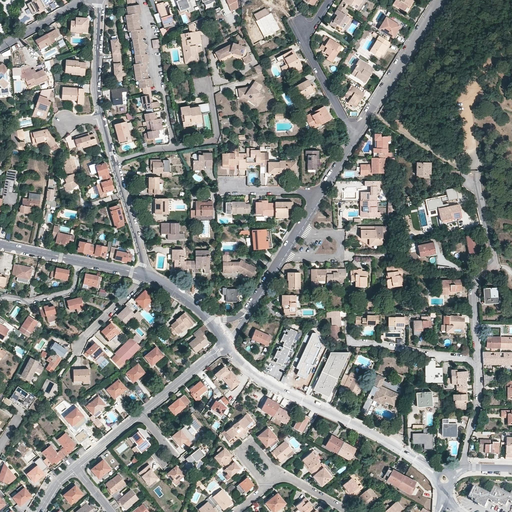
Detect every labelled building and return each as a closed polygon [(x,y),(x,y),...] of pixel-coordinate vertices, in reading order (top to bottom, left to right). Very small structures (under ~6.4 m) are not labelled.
[(53,0),(30,0),(31,0),(25,4),(31,14),(36,11),(37,12),(49,6),(47,4),(52,1),(53,0)] [(194,10),(189,0),(175,0),(180,11),(186,8),(188,13),(194,10)] [(342,0),(342,1),(348,4),(359,11),(360,11),(361,11),(366,1),(364,0),(342,0)] [(409,7),(413,1),(411,0),(395,0),(393,4),(404,11),(408,6),(409,7)] [(229,5),(231,11),(238,8),(237,1),(229,5)] [(409,7),(408,6),(404,11),(393,4),(392,5),(406,14),(410,8),(411,9),(415,2),(413,1),(409,7)] [(159,13),(160,13),(164,27),(159,29),(162,36),(166,34),(165,29),(174,26),(171,15),(168,16),(164,5),(163,3),(156,5),(159,13)] [(127,7),(128,15),(135,13),(137,13),(140,13),(139,5),(135,5),(128,6),(127,7)] [(334,23),(337,24),(344,29),(347,25),(349,26),(353,20),(349,17),(347,15),(350,11),(345,9),(340,5),(334,13),(335,14),(337,15),(333,21),(332,20),(329,24),(330,25),(332,26),(334,23)] [(256,21),(259,20),(266,33),(272,30),(273,33),(277,30),(273,23),(276,22),(271,13),(268,14),(265,9),(253,15),(256,21)] [(137,30),(137,23),(136,20),(135,13),(128,15),(126,15),(127,23),(128,31),(131,31),(137,30)] [(386,17),(378,29),(392,38),(395,34),(400,26),(386,17)] [(76,32),(76,30),(81,31),(81,32),(87,32),(88,19),(76,18),(76,21),(71,21),(71,32),(76,32)] [(196,23),(200,30),(206,27),(203,20),(196,23)] [(272,30),(266,33),(259,20),(256,21),(261,30),(265,37),(273,33),(272,30)] [(132,39),(139,38),(142,38),(144,37),(143,29),(140,30),(137,30),(131,31),(132,39)] [(54,40),(59,37),(55,30),(50,33),(54,40)] [(198,59),(197,52),(196,44),(198,44),(201,43),(200,31),(180,34),(182,46),(185,46),(187,60),(198,59)] [(40,49),(44,48),(55,41),(54,40),(50,33),(36,41),(40,49)] [(334,51),(338,45),(325,36),(322,40),(324,41),(326,43),(324,46),(322,45),(319,49),(323,51),(328,55),(326,58),(332,61),(337,53),(334,51)] [(376,42),(372,48),(376,50),(374,54),(378,57),(381,54),(382,52),(383,53),(390,42),(379,36),(376,42)] [(139,38),(132,39),(135,55),(142,55),(139,38)] [(62,39),(57,42),(62,50),(67,47),(62,39)] [(120,57),(117,39),(110,40),(110,42),(113,58),(120,57)] [(152,40),(153,48),(160,47),(159,39),(152,40)] [(252,60),(245,47),(233,43),(215,52),(219,60),(232,53),(241,56),(245,63),(252,60)] [(182,46),(185,63),(198,62),(198,59),(187,60),(185,46),(182,46)] [(283,60),(284,59),(287,64),(285,65),(281,67),(284,73),(290,70),(295,68),(295,69),(300,67),(301,66),(299,61),(297,62),(296,59),(293,54),(292,54),(290,51),(276,58),(278,62),(283,60)] [(144,54),(142,55),(135,55),(134,56),(135,65),(143,63),(145,63),(148,62),(147,56),(147,54),(144,54)] [(122,76),(120,58),(120,57),(113,58),(114,77),(122,76)] [(65,71),(75,72),(75,74),(85,75),(86,63),(78,63),(78,61),(66,60),(65,71)] [(357,66),(351,74),(359,79),(365,83),(368,79),(367,77),(368,75),(369,76),(374,69),(359,60),(356,65),(357,66)] [(0,89),(3,89),(3,88),(9,88),(9,83),(6,83),(6,78),(4,78),(4,75),(8,70),(4,67),(6,66),(2,63),(0,65),(0,89)] [(145,79),(144,73),(144,70),(143,63),(135,65),(133,65),(134,73),(136,81),(138,80),(145,79)] [(264,71),(260,64),(254,67),(258,73),(264,71)] [(36,73),(32,75),(31,71),(30,67),(25,69),(12,70),(13,76),(20,76),(21,78),(22,80),(25,79),(27,84),(34,82),(35,84),(48,79),(43,69),(36,73)] [(138,80),(139,89),(149,87),(151,87),(150,78),(147,79),(145,79),(138,80)] [(311,86),(307,80),(295,87),(301,98),(307,95),(308,94),(307,92),(312,90),(311,86)] [(239,97),(246,96),(255,101),(253,104),(258,107),(265,96),(258,92),(262,86),(255,82),(252,87),(250,90),(247,88),(238,89),(239,97)] [(311,86),(312,90),(307,92),(308,94),(307,95),(308,96),(316,93),(312,85),(311,86)] [(350,86),(344,96),(349,100),(347,103),(355,108),(359,101),(358,101),(360,97),(361,98),(364,94),(350,86)] [(139,89),(140,97),(151,95),(149,87),(139,89)] [(62,99),(70,100),(77,101),(77,104),(83,104),(84,89),(63,88),(62,99)] [(128,88),(111,89),(113,106),(122,104),(121,92),(128,91),(128,88)] [(157,102),(152,103),(151,95),(140,97),(141,104),(144,104),(144,109),(158,107),(157,102)] [(38,117),(45,119),(50,103),(47,102),(48,99),(39,96),(33,116),(38,118),(38,117)] [(239,99),(245,99),(249,101),(248,102),(252,105),(253,104),(255,101),(246,96),(239,97),(239,99)] [(210,112),(209,103),(189,106),(189,108),(200,107),(201,113),(210,112)] [(182,122),(191,120),(191,122),(195,121),(196,123),(202,122),(201,113),(200,107),(189,108),(189,106),(180,107),(182,122)] [(317,126),(316,125),(320,123),(321,124),(330,119),(323,106),(304,117),(311,129),(317,126)] [(162,123),(161,118),(156,119),(155,112),(145,114),(146,121),(150,120),(150,125),(162,123)] [(126,122),(114,124),(119,141),(119,142),(129,139),(131,139),(126,122)] [(150,125),(151,130),(148,131),(147,131),(148,138),(159,137),(159,133),(158,129),(159,129),(163,129),(162,123),(150,125)] [(56,143),(47,129),(30,133),(33,144),(46,141),(50,147),(52,150),(54,150),(58,148),(59,148),(56,143)] [(374,140),(377,140),(376,148),(373,148),(373,153),(375,153),(378,153),(378,158),(385,157),(391,157),(391,153),(387,153),(387,141),(390,141),(390,136),(382,136),(380,136),(380,134),(374,134),(374,140)] [(94,135),(90,136),(82,138),(81,136),(76,137),(76,139),(79,147),(83,146),(83,148),(96,144),(94,135)] [(246,159),(246,163),(260,163),(260,153),(260,151),(260,150),(254,150),(254,148),(247,148),(247,153),(248,153),(248,157),(246,157),(246,159)] [(222,153),(222,164),(230,164),(230,167),(235,167),(235,164),(238,164),(238,156),(238,154),(238,149),(235,149),(235,151),(230,152),(230,154),(222,153)] [(316,170),(317,164),(316,159),(318,159),(318,151),(306,151),(306,155),(307,155),(307,170),(316,170)] [(203,152),(198,152),(198,160),(193,160),(193,166),(204,166),(204,168),(207,168),(207,166),(211,166),(211,153),(203,154),(203,152)] [(268,162),(268,153),(260,153),(260,163),(260,165),(260,166),(264,166),(268,166),(268,162)] [(69,159),(61,157),(67,175),(65,176),(66,182),(63,186),(65,192),(73,190),(73,188),(78,184),(73,171),(76,170),(76,169),(71,154),(70,154),(69,159)] [(372,173),(385,173),(385,157),(378,158),(375,158),(371,158),(371,165),(371,167),(368,167),(368,165),(360,165),(360,175),(372,175),(372,173)] [(417,176),(426,176),(426,174),(431,174),(431,163),(422,163),(422,158),(414,158),(414,164),(416,164),(417,170),(417,176)] [(246,159),(243,159),(243,164),(238,164),(238,170),(246,170),(246,165),(246,163),(246,159)] [(153,170),(153,162),(163,162),(163,160),(151,160),(151,166),(150,169),(153,170)] [(153,173),(162,173),(162,177),(171,177),(171,173),(169,173),(169,160),(163,160),(163,162),(153,162),(153,170),(153,173)] [(288,176),(288,175),(293,174),(293,167),(295,167),(295,162),(295,160),(291,160),(291,162),(285,162),(285,161),(279,161),(279,162),(279,176),(288,176)] [(268,162),(268,173),(273,173),(273,176),(279,176),(279,162),(268,162)] [(105,164),(96,166),(100,179),(110,176),(109,172),(108,173),(105,164)] [(16,170),(7,169),(6,178),(6,180),(10,181),(15,182),(16,170)] [(104,192),(113,189),(111,181),(112,180),(110,176),(100,179),(102,183),(104,192)] [(159,177),(149,177),(149,189),(149,194),(159,194),(159,190),(159,177)] [(52,201),(53,201),(55,186),(52,186),(53,179),(49,179),(48,191),(46,200),(52,201)] [(9,192),(10,181),(6,180),(2,199),(7,200),(7,203),(16,205),(16,204),(17,198),(18,194),(9,192)] [(366,186),(370,186),(370,192),(365,192),(359,192),(359,199),(359,201),(360,201),(362,200),(374,201),(376,201),(377,189),(379,189),(379,186),(379,183),(379,181),(366,181),(366,186)] [(104,192),(102,183),(97,185),(101,198),(105,197),(104,192)] [(459,200),(455,185),(443,188),(444,194),(423,199),(432,232),(440,230),(438,224),(461,218),(457,206),(450,208),(448,203),(459,200)] [(29,193),(28,199),(23,198),(21,206),(20,212),(23,213),(30,214),(31,207),(39,208),(40,194),(29,193)] [(157,214),(168,214),(168,198),(157,198),(157,203),(155,203),(155,214),(157,214)] [(360,207),(362,208),(362,217),(374,216),(374,212),(376,212),(376,207),(374,207),(374,206),(374,201),(362,200),(362,205),(360,206),(360,207)] [(196,217),(196,216),(212,215),(212,201),(208,201),(207,202),(201,202),(201,201),(195,201),(195,210),(190,210),(190,217),(196,217)] [(245,204),(245,202),(232,202),(231,213),(233,213),(236,213),(250,213),(250,204),(245,204)] [(275,213),(275,204),(269,204),(262,204),(262,202),(258,202),(255,202),(255,214),(262,214),(262,213),(275,213)] [(275,217),(287,217),(287,208),(292,208),(293,202),(283,202),(282,203),(280,204),(280,202),(275,202),(275,204),(275,213),(275,216),(275,217)] [(117,206),(110,208),(116,228),(124,225),(122,221),(123,220),(120,209),(119,209),(117,206)] [(161,223),(161,234),(167,234),(167,240),(178,240),(179,239),(184,239),(184,234),(183,234),(180,234),(179,233),(179,223),(161,223)] [(56,242),(65,244),(66,242),(69,243),(69,242),(72,243),(73,237),(58,233),(59,226),(54,225),(52,236),(51,237),(56,239),(56,242)] [(360,227),(360,238),(370,238),(370,245),(382,245),(382,233),(385,233),(385,228),(375,227),(362,226),(360,227)] [(264,249),(271,248),(270,229),(252,231),(254,249),(264,249)] [(473,235),(466,236),(467,247),(469,255),(477,254),(479,254),(475,234),(473,235)] [(426,244),(424,244),(423,244),(422,242),(418,243),(419,245),(417,246),(418,249),(415,250),(415,252),(418,251),(419,256),(423,256),(426,255),(435,253),(434,245),(432,246),(431,243),(430,243),(430,240),(426,241),(426,244)] [(80,242),(78,251),(88,253),(87,254),(91,255),(93,247),(89,246),(89,244),(80,242)] [(95,256),(95,254),(104,256),(105,255),(106,247),(93,244),(93,247),(91,255),(95,256)] [(435,245),(434,245),(435,253),(426,255),(426,256),(436,255),(437,254),(437,253),(435,245)] [(127,250),(126,253),(117,251),(118,248),(111,247),(110,251),(110,257),(115,258),(115,260),(126,262),(127,260),(130,261),(132,254),(129,254),(130,251),(127,250)] [(466,247),(467,256),(469,258),(477,256),(477,254),(469,255),(467,247),(466,247)] [(187,261),(184,261),(184,258),(184,249),(173,249),(173,254),(172,254),(172,261),(174,261),(175,261),(176,263),(174,264),(174,270),(180,270),(180,268),(191,268),(190,261),(187,261)] [(209,271),(209,261),(208,260),(208,256),(209,256),(209,251),(195,251),(195,261),(190,261),(191,268),(200,268),(200,267),(202,267),(202,268),(204,271),(209,271)] [(250,263),(244,261),(244,263),(240,261),(223,261),(223,268),(227,268),(227,270),(232,270),(236,270),(252,277),(257,266),(250,263)] [(32,269),(26,268),(26,267),(14,264),(12,275),(20,277),(20,278),(25,278),(29,279),(32,269)] [(386,277),(388,276),(388,279),(386,279),(387,287),(393,287),(392,282),(401,281),(401,275),(403,275),(401,267),(398,267),(397,266),(386,267),(387,272),(386,272),(386,277)] [(67,280),(69,271),(56,268),(54,277),(62,279),(67,280)] [(317,287),(317,282),(321,282),(321,284),(326,284),(326,282),(326,271),(326,270),(316,270),(316,269),(311,269),(311,287),(317,287)] [(346,269),(326,269),(326,270),(326,271),(326,282),(338,282),(346,282),(346,269)] [(356,286),(366,286),(366,277),(367,277),(367,271),(359,272),(358,271),(358,270),(350,270),(350,276),(351,276),(350,281),(355,281),(355,286),(356,286)] [(288,289),(299,289),(299,272),(294,272),(288,272),(287,272),(286,274),(285,274),(285,278),(288,278),(288,280),(289,280),(288,289)] [(85,274),(83,284),(97,286),(98,276),(85,274)] [(450,294),(450,292),(453,291),(461,291),(461,280),(440,280),(440,295),(450,294)] [(241,295),(241,289),(227,289),(227,287),(223,287),(223,294),(227,294),(227,301),(238,301),(238,295),(241,295)] [(499,298),(497,298),(496,288),(485,288),(485,296),(484,296),(485,304),(500,303),(500,300),(499,300),(499,298)] [(135,300),(139,303),(141,306),(147,312),(151,309),(148,307),(149,306),(150,306),(155,301),(145,290),(144,292),(142,290),(137,295),(138,296),(136,298),(136,299),(135,300)] [(282,299),(282,306),(283,306),(283,313),(283,314),(289,314),(289,313),(295,313),(295,311),(297,311),(297,308),(296,308),(296,302),(293,302),(293,295),(283,295),(283,299),(282,299)] [(71,300),(67,300),(69,310),(75,309),(76,308),(77,311),(84,309),(83,306),(81,297),(71,300)] [(174,300),(169,297),(164,304),(169,307),(171,306),(174,300)] [(46,315),(46,316),(47,321),(54,319),(54,318),(56,318),(54,306),(51,307),(49,307),(49,306),(44,307),(46,315)] [(118,315),(124,322),(130,316),(131,317),(134,314),(127,306),(118,315)] [(138,310),(134,314),(131,317),(133,319),(135,321),(141,315),(140,314),(140,313),(138,310)] [(339,342),(339,341),(339,326),(340,326),(340,316),(339,310),(336,310),(330,311),(331,317),(331,326),(330,326),(330,337),(329,337),(329,339),(330,339),(330,343),(339,342)] [(186,312),(184,314),(193,325),(195,324),(189,316),(186,312)] [(372,325),(372,323),(375,323),(376,322),(380,322),(380,314),(376,314),(376,312),(367,312),(367,315),(366,315),(366,318),(366,324),(372,325)] [(452,333),(453,329),(461,329),(462,323),(465,323),(469,323),(469,316),(468,312),(462,312),(461,317),(444,316),(443,325),(441,325),(441,332),(452,333)] [(182,331),(181,330),(186,326),(188,328),(189,328),(193,325),(184,314),(176,319),(177,321),(171,325),(172,326),(169,329),(174,335),(177,333),(178,334),(182,331)] [(29,316),(23,324),(22,326),(19,330),(29,338),(32,333),(30,333),(33,329),(32,328),(37,322),(37,321),(29,316)] [(124,322),(127,325),(133,319),(131,317),(130,316),(124,322)] [(366,324),(366,318),(362,318),(362,316),(355,316),(355,324),(366,324)] [(404,317),(394,317),(388,317),(388,326),(394,326),(401,326),(401,324),(404,324),(408,324),(408,316),(404,316),(404,317)] [(0,317),(0,339),(1,340),(8,330),(7,330),(2,326),(5,321),(0,317)] [(422,329),(422,327),(427,327),(427,320),(427,318),(421,318),(421,320),(414,320),(413,329),(422,329)] [(11,325),(5,321),(2,326),(7,330),(8,330),(11,325)] [(155,321),(151,325),(157,331),(161,326),(155,321)] [(101,331),(108,339),(118,331),(111,323),(101,331)] [(462,323),(461,329),(453,329),(452,333),(464,333),(465,323),(462,323)] [(313,333),(294,372),(309,378),(324,346),(318,328),(314,329),(315,334),(313,333)] [(286,330),(281,342),(285,344),(283,348),(278,346),(273,358),(277,360),(276,362),(284,366),(299,333),(290,329),(289,331),(286,330)] [(190,344),(196,352),(207,343),(205,340),(204,338),(205,337),(200,330),(195,334),(196,336),(197,338),(190,344)] [(254,331),(251,337),(260,341),(260,342),(267,345),(271,336),(256,330),(255,332),(254,331)] [(120,332),(118,331),(108,339),(110,341),(120,332)] [(124,363),(130,358),(137,350),(140,348),(141,346),(132,337),(128,340),(119,349),(116,352),(115,354),(116,355),(123,362),(124,363)] [(511,337),(500,337),(487,337),(486,348),(493,348),(493,351),(496,351),(496,348),(500,348),(511,348),(511,337)] [(63,357),(67,349),(54,341),(50,348),(63,357)] [(89,355),(93,359),(99,352),(100,353),(103,350),(95,342),(90,348),(86,351),(87,353),(85,355),(87,357),(89,355)] [(21,355),(25,357),(31,348),(31,347),(26,344),(25,346),(23,345),(19,352),(21,353),(21,355)] [(145,357),(152,365),(163,356),(157,347),(145,357)] [(483,364),(489,364),(511,364),(511,351),(500,352),(482,352),(483,364)] [(100,353),(99,352),(93,359),(95,361),(101,354),(100,353)] [(349,352),(331,352),(314,390),(329,397),(349,352)] [(46,360),(50,363),(46,368),(51,372),(61,358),(56,354),(55,355),(53,354),(52,354),(51,354),(46,360)] [(116,355),(111,359),(119,366),(123,362),(116,355)] [(37,364),(37,363),(36,362),(30,358),(21,376),(29,380),(34,370),(37,364)] [(442,381),(442,368),(434,368),(434,361),(427,361),(427,381),(434,381),(442,381)] [(41,370),(43,367),(37,364),(34,370),(40,373),(41,370)] [(126,373),(133,382),(145,372),(138,364),(126,373)] [(222,377),(228,372),(224,367),(215,374),(219,379),(222,377)] [(73,369),(73,381),(83,381),(89,381),(89,369),(73,369)] [(349,376),(344,386),(358,393),(363,382),(357,380),(359,376),(357,375),(354,374),(355,372),(351,370),(349,376)] [(466,378),(466,371),(456,371),(456,370),(451,370),(451,384),(457,384),(457,390),(459,390),(466,389),(466,385),(464,385),(464,378),(465,378),(466,378)] [(228,372),(222,377),(227,384),(231,389),(234,387),(235,388),(237,387),(236,385),(240,382),(230,371),(228,372)] [(484,374),(484,387),(493,387),(493,374),(484,374)] [(372,399),(380,403),(381,400),(385,401),(393,405),(395,401),(396,400),(393,399),(396,393),(395,393),(386,389),(385,391),(378,387),(381,380),(382,377),(377,375),(368,394),(373,396),(372,399)] [(386,389),(380,386),(384,378),(382,377),(381,380),(378,387),(385,391),(386,389)] [(115,397),(119,394),(126,389),(122,384),(118,380),(107,389),(114,398),(115,397)] [(200,398),(198,396),(206,389),(200,381),(194,386),(189,390),(193,395),(192,396),(197,402),(201,399),(200,398)] [(4,396),(2,401),(7,405),(10,400),(12,402),(13,400),(16,401),(23,406),(28,399),(30,399),(32,395),(17,386),(8,399),(4,396)] [(198,396),(200,398),(208,391),(206,389),(198,396)] [(459,390),(459,394),(453,394),(453,400),(454,400),(455,408),(460,408),(460,406),(465,406),(465,402),(465,399),(466,399),(466,389),(459,390)] [(416,393),(416,405),(424,404),(424,405),(432,404),(431,392),(425,392),(425,391),(423,391),(422,392),(416,393)] [(278,407),(279,405),(275,403),(278,397),(274,394),(271,400),(267,399),(261,409),(273,416),(278,407)] [(373,396),(368,394),(365,401),(370,403),(372,399),(373,396)] [(33,396),(32,395),(30,399),(28,399),(23,406),(25,408),(33,396)] [(87,406),(93,414),(105,405),(98,397),(87,406)] [(215,401),(211,408),(221,414),(226,408),(224,406),(228,403),(223,397),(217,402),(215,401)] [(173,413),(174,415),(184,406),(178,399),(175,402),(172,404),(168,407),(169,409),(173,413)] [(285,423),(290,414),(278,407),(273,416),(285,423)] [(65,417),(72,425),(83,416),(76,408),(65,417)] [(505,417),(507,417),(507,423),(507,424),(511,423),(511,410),(510,411),(501,410),(501,411),(501,417),(505,417)] [(309,418),(301,413),(293,428),(302,432),(309,418)] [(252,421),(247,414),(235,424),(244,435),(247,433),(246,431),(244,428),(246,426),(252,421)] [(441,423),(441,435),(456,435),(456,423),(455,423),(455,419),(442,419),(442,423),(441,423)] [(244,435),(235,424),(226,431),(225,430),(222,433),(228,441),(235,435),(237,434),(240,437),(241,438),(244,435)] [(183,450),(191,443),(190,442),(195,438),(185,426),(174,435),(176,438),(175,439),(183,450)] [(280,437),(277,439),(268,428),(261,434),(258,437),(263,443),(266,447),(268,445),(271,448),(274,445),(281,439),(282,439),(280,437)] [(432,449),(432,433),(430,433),(430,428),(424,428),(423,428),(423,433),(418,433),(418,435),(412,435),(412,440),(415,442),(425,442),(425,449),(432,449)] [(131,437),(137,445),(135,446),(140,452),(150,444),(139,431),(133,436),(131,437)] [(66,433),(58,440),(63,447),(60,450),(65,455),(71,450),(70,449),(73,446),(75,445),(71,439),(66,434),(66,433)] [(135,446),(137,445),(131,437),(133,436),(132,435),(129,438),(135,446)] [(342,442),(339,440),(331,436),(325,446),(337,453),(343,442),(342,442)] [(425,449),(425,442),(415,442),(412,440),(412,444),(423,444),(423,449),(425,449)] [(292,450),(285,441),(276,448),(274,445),(271,448),(269,450),(274,456),(275,455),(277,457),(280,460),(292,450)] [(497,453),(498,441),(492,441),(492,444),(489,444),(489,447),(489,452),(497,453)] [(343,442),(337,453),(349,460),(350,458),(353,460),(357,453),(354,451),(355,449),(343,442)] [(489,444),(479,443),(479,451),(483,452),(488,452),(489,452),(489,447),(489,444)] [(60,450),(57,453),(51,446),(43,453),(47,457),(52,464),(55,461),(57,460),(58,461),(64,456),(60,450)] [(207,455),(201,448),(193,456),(199,462),(207,455)] [(217,460),(220,464),(221,462),(224,465),(231,459),(229,457),(229,456),(226,452),(225,453),(222,450),(214,457),(217,460)] [(302,459),(305,462),(310,468),(308,469),(311,473),(320,465),(318,462),(319,461),(315,456),(311,452),(302,459)] [(47,457),(43,460),(49,468),(56,463),(55,461),(52,464),(47,457)] [(238,470),(236,466),(237,465),(234,461),(233,462),(231,459),(224,465),(222,467),(228,474),(224,476),(227,479),(230,477),(230,476),(231,475),(238,470)] [(103,460),(94,467),(95,469),(92,471),(98,478),(110,469),(103,460)] [(320,465),(311,473),(321,485),(331,478),(330,477),(323,468),(326,466),(324,463),(320,465)] [(27,474),(34,482),(44,474),(38,466),(27,474)] [(146,466),(138,473),(146,482),(153,477),(150,474),(151,473),(146,466)] [(330,477),(333,474),(326,466),(323,468),(330,477)] [(178,480),(177,479),(183,474),(177,467),(174,470),(173,468),(167,474),(176,485),(180,482),(178,480)] [(389,467),(385,473),(382,480),(392,485),(393,484),(386,480),(392,470),(389,467)] [(3,468),(0,476),(0,478),(9,483),(15,476),(10,471),(3,468)] [(404,476),(396,471),(395,472),(392,470),(386,480),(393,484),(398,487),(404,476)] [(120,493),(117,490),(125,483),(118,475),(106,484),(109,487),(110,489),(109,491),(114,498),(120,493)] [(404,476),(398,487),(410,494),(414,487),(413,486),(415,482),(404,476)] [(253,485),(247,477),(236,486),(242,494),(253,485)] [(343,485),(345,488),(350,493),(348,494),(351,498),(359,491),(362,488),(360,485),(358,487),(351,478),(343,485)] [(488,499),(498,504),(499,502),(506,505),(508,500),(511,501),(511,492),(511,495),(494,487),(491,494),(474,486),(469,497),(476,500),(475,502),(485,506),(488,500),(488,499)] [(63,495),(70,504),(82,494),(77,487),(73,489),(72,488),(63,495)] [(13,497),(20,505),(31,496),(25,488),(13,497)] [(377,498),(369,488),(362,494),(359,491),(351,498),(353,501),(355,500),(358,497),(365,507),(366,506),(377,498)] [(138,499),(131,490),(123,497),(120,493),(114,498),(120,505),(121,503),(123,505),(126,508),(138,499)] [(216,506),(218,504),(223,509),(227,506),(225,505),(231,501),(222,490),(213,497),(211,495),(208,497),(216,506)] [(274,496),(273,494),(264,501),(266,503),(274,496)] [(277,494),(274,496),(266,503),(272,511),(273,511),(285,503),(277,494)] [(201,511),(215,511),(213,508),(216,506),(208,497),(205,500),(207,502),(199,509),(201,511)] [(358,497),(355,500),(364,510),(367,508),(366,506),(365,507),(358,497)] [(298,509),(300,511),(301,511),(303,511),(307,511),(312,508),(310,506),(311,505),(308,501),(307,502),(304,499),(296,506),(298,509)] [(397,511),(402,508),(396,502),(390,507),(384,511),(383,511),(397,511)] [(76,511),(96,511),(92,506),(90,508),(89,506),(86,503),(81,507),(76,511)]
